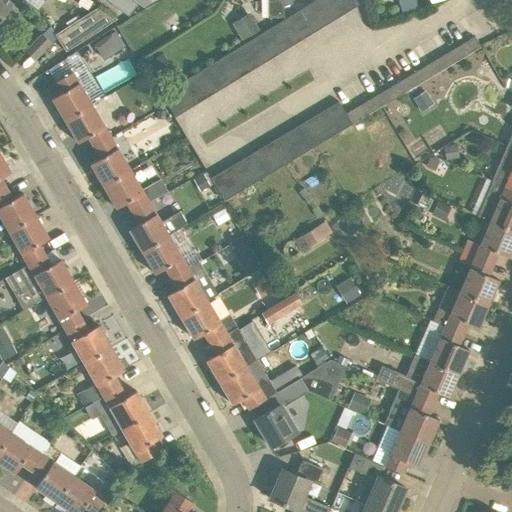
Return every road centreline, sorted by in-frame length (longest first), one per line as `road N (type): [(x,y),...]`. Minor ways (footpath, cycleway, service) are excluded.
road 1 (residential): [(238,511),(228,472),(0,83)]
road 2 (unclassified): [(448,488),(511,343)]
